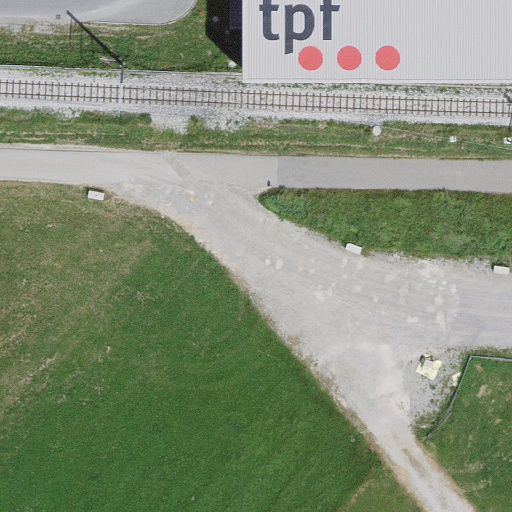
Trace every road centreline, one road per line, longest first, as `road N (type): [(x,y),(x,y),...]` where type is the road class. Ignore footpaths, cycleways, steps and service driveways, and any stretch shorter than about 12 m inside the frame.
road 1 (track): [(450,511),(205,214),(183,171)]
road 2 (unclassified): [(183,171),(0,162)]
